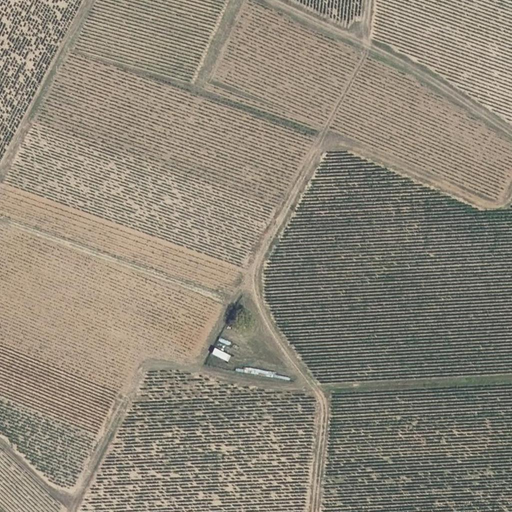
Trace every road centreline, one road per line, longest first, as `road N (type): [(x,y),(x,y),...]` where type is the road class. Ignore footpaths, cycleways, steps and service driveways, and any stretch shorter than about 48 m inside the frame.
road 1 (track): [(314,511),(322,401),(272,330),(254,272),(367,46),(368,0)]
road 2 (track): [(511,131),(415,69),(269,0)]
